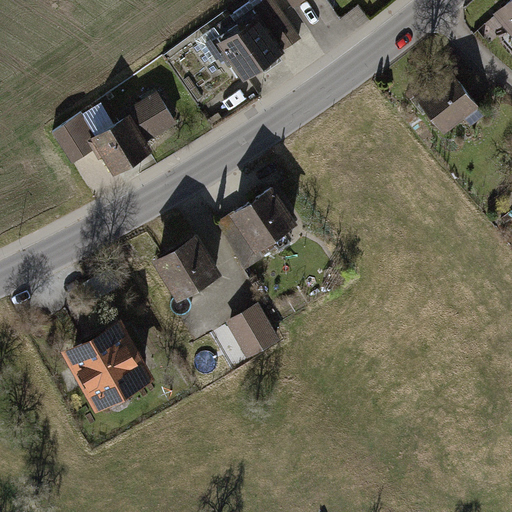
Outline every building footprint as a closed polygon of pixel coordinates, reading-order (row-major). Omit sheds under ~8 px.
[(281,54),(303,39),(276,0),(273,0),(258,11),(252,3),(233,17),(238,24),(219,37),(247,78),(262,67),(266,73),(285,60),(281,54)] [(511,1),(497,13),(511,32),(511,36),(505,42),(511,51),(511,1)] [(429,107),(447,131),(468,115),(475,125),(489,114),(453,66),(411,97),(423,112),(429,107)] [(105,103),(54,133),(72,165),(100,149),(110,166),(114,164),(119,173),(157,151),(152,143),(182,125),(162,90),(131,108),(134,113),(116,123),(105,103)] [(302,217),(276,181),(219,220),(245,257),(302,217)] [(201,231),(157,257),(182,300),(226,274),(201,231)] [(84,286),(94,304),(122,287),(112,270),(84,286)] [(260,301),(227,320),(250,358),(282,338),(260,301)] [(64,344),(97,406),(157,374),(125,312),(64,344)]
